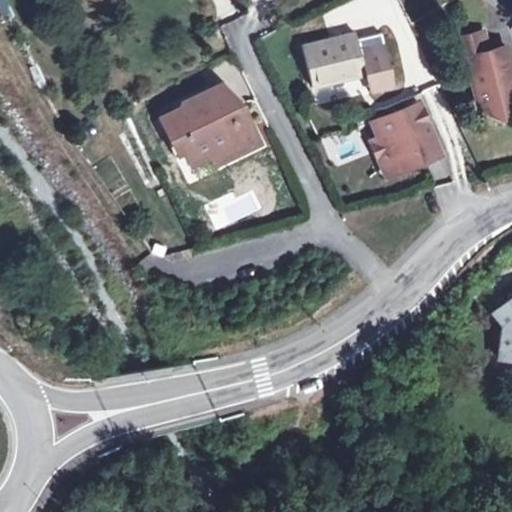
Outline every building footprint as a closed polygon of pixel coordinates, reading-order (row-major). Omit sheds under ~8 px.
[(487,110),(500,111),(511,104),(511,101),(511,73),(505,45),(487,50),(482,31),(452,38),(457,59),(465,57),(477,102),(487,110)] [(299,36),(302,46),(316,43),(314,33),(299,36)] [(316,43),(302,46),(301,46),(311,88),(364,74),(364,72),(376,69),(381,89),(393,86),(381,34),(357,39),(355,33),(316,43)] [(364,72),(364,74),(369,91),(381,89),(376,69),(364,72)] [(240,117),(245,115),(239,103),(232,107),(221,84),(183,102),(183,107),(162,116),(173,140),(168,142),(175,156),(186,152),(191,163),(210,154),(230,145),(234,153),(258,141),(249,122),(244,125),(240,117)] [(368,141),(377,160),(383,157),(399,164),(400,168),(437,153),(416,102),(369,122),(375,138),(368,141)] [(249,122),(245,115),(240,117),(244,125),(249,122)] [(230,145),(210,154),(214,162),(234,153),(230,145)] [(383,157),(377,160),(383,176),(400,168),(399,164),(383,157)] [(511,293),(491,310),(504,325),(500,328),(496,356),(511,357),(511,293)]
